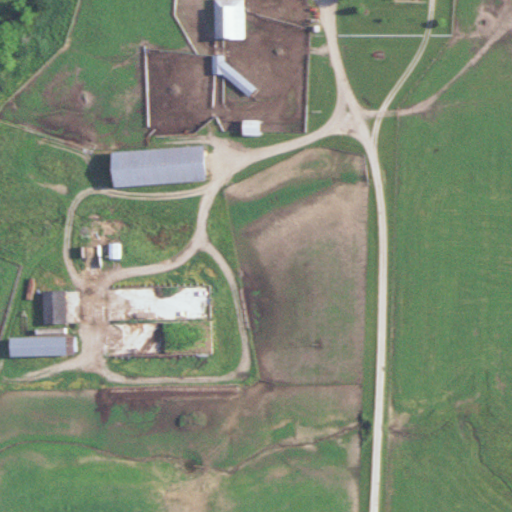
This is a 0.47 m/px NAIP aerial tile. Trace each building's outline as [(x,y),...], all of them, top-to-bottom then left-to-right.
[(211,0),(212,39),(242,39),(241,0),(211,0)] [(257,120),(241,120),(241,135),(257,135),(257,120)] [(110,152),(111,187),(204,182),(202,147),(110,152)] [(80,269),(97,269),(97,246),(80,246),(80,269)] [(64,292),(42,292),(42,325),(64,325),(64,292)] [(8,337),(8,356),(73,356),(73,337),(8,337)]
